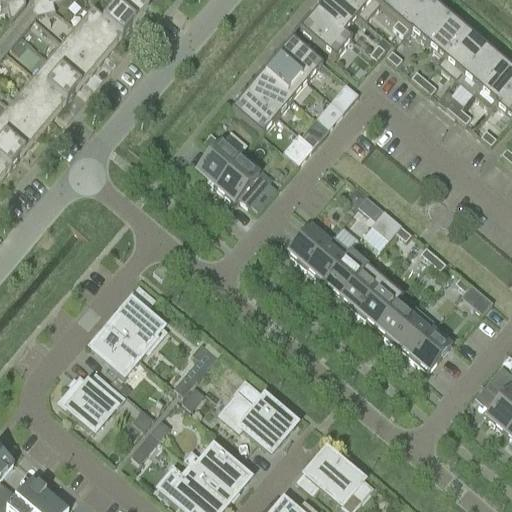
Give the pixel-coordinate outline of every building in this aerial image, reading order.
[(0,0),(0,10),(5,9),(9,28),(24,10),(21,0),(0,0)] [(44,0),(29,0),(32,12),(42,10),(44,17),(46,16),(47,19),(54,18),(52,8),(47,9),(44,0)] [(44,0),(47,9),(52,8),(71,4),(70,0),(44,0)] [(101,27),(121,43),(147,12),(132,0),(123,0),(101,26),(101,27)] [(158,0),(157,0),(152,6),(159,12),(164,5),(158,0)] [(356,23),(329,0),(328,0),(314,16),(342,40),(343,39),(356,23)] [(372,5),(371,4),(366,0),(329,0),(356,23),(364,29),(379,12),(371,6),(372,5)] [(375,0),(371,4),(372,5),(371,6),(379,12),(389,21),(406,0),(375,0)] [(409,36),(432,8),(431,7),(428,10),(416,0),(406,0),(389,21),(408,37),(409,36)] [(409,36),(425,50),(449,23),(432,8),(409,36)] [(32,12),(25,20),(33,26),(40,17),(44,17),(42,10),(32,12)] [(342,40),(314,16),(298,35),(334,65),(350,45),(343,39),(342,40)] [(91,17),(90,18),(76,34),(107,60),(121,43),(101,27),(101,26),(91,17)] [(425,50),(442,64),(466,37),(449,23),(425,50)] [(21,25),(12,36),(19,42),(28,32),(21,25)] [(401,41),(406,36),(396,27),(391,33),(401,41)] [(107,60),(76,34),(62,51),(93,76),(107,60)] [(19,42),(12,36),(2,47),(10,53),(19,42)] [(455,88),(461,81),(484,53),(466,37),(442,64),(436,72),(455,88)] [(275,62),(306,89),(321,71),(290,45),(275,62)] [(48,67),(79,93),(93,76),(62,51),(48,67)] [(374,66),(383,57),(377,52),(369,61),(374,66)] [(461,81),(455,88),(471,102),(478,95),(501,67),(484,53),(461,81)] [(395,72),(400,66),(391,58),(386,64),(395,72)] [(306,89),(275,62),(260,80),(291,106),(306,89)] [(34,84),(65,109),(79,93),(48,67),(34,84)] [(478,95),(471,102),(488,116),(493,111),(494,109),(495,110),(511,90),(511,75),(501,67),(478,95)] [(425,87),(415,78),(410,84),(420,93),(425,87)] [(291,106),(260,80),(245,98),(276,124),(291,106)] [(20,100),(51,126),(65,109),(34,84),(20,100)] [(420,93),(429,101),(434,95),(425,87),(420,93)] [(347,89),(316,123),(329,135),(360,101),(347,89)] [(511,126),(511,90),(495,110),(494,109),(493,111),(511,127),(511,126)] [(276,124),(245,98),(230,116),(261,142),(276,124)] [(6,116),(37,142),(51,126),(20,100),(6,116)] [(445,114),(454,122),(459,116),(450,108),(445,114)] [(37,142),(6,116),(0,123),(0,139),(23,159),(37,142)] [(469,124),(459,116),(454,122),(464,130),(469,124)] [(489,151),(494,146),(484,137),(479,143),(489,151)] [(0,167),(9,175),(23,159),(0,139),(0,167)] [(312,153),(316,148),(307,139),(302,145),(312,153)] [(207,156),(215,146),(209,141),(201,150),(207,156)] [(312,155),(297,142),(281,160),(297,173),(312,155)] [(213,195),(238,165),(219,149),(194,179),(213,195)] [(510,169),(511,166),(511,161),(505,155),(500,161),(510,169)] [(232,211),(237,205),(257,181),(238,165),(213,195),(232,211)] [(0,185),(9,175),(0,167),(0,185)] [(237,205),(247,214),(267,190),(257,181),(237,205)] [(354,195),(349,200),(350,209),(356,214),(365,204),(354,195)] [(365,204),(356,214),(366,222),(375,212),(365,204)] [(387,248),(400,233),(382,218),(369,233),(387,248)] [(324,251),(325,251),(328,249),(309,233),(286,260),(294,266),(293,268),(303,276),(324,251)] [(404,248),(409,242),(399,233),(394,240),(404,248)] [(342,266),(342,265),(325,251),(324,251),(303,276),(304,277),(305,276),(314,283),(313,284),(321,291),(342,266)] [(419,261),(429,269),(434,263),(424,255),(419,261)] [(342,266),(321,291),(328,298),(330,296),(339,304),(360,280),(366,274),(367,273),(348,258),(342,265),(342,266)] [(444,271),(434,263),(429,269),(439,277),(444,271)] [(160,286),(168,277),(159,270),(151,279),(160,286)] [(383,288),(366,274),(360,280),(339,304),(349,313),(348,314),(355,320),(383,288)] [(469,293),(459,284),(454,290),(464,299),(469,293)] [(373,333),(394,310),(395,310),(401,304),(383,288),(355,320),(363,327),(364,326),(373,333)] [(394,310),(373,333),(383,342),(382,343),(390,350),(418,317),(401,303),(401,304),(395,310),(394,310)] [(482,303),(472,315),(481,322),(491,310),(484,305),(482,303)] [(120,320),(104,338),(138,366),(152,350),(154,351),(164,339),(160,336),(161,335),(159,334),(141,319),(129,309),(120,320)] [(418,317),(390,350),(398,357),(399,355),(406,362),(408,363),(409,363),(429,339),(428,339),(431,336),(435,331),(418,317)] [(428,339),(429,339),(407,365),(418,373),(419,372),(427,379),(449,352),(431,336),(428,339)] [(122,385),(138,366),(104,338),(89,356),(122,385)] [(199,351),(190,361),(206,375),(215,364),(199,351)] [(483,394),(498,407),(511,390),(511,384),(500,374),(483,394)] [(78,384),(57,410),(78,428),(87,435),(93,440),(106,424),(122,406),(94,381),(85,391),(78,384)] [(184,381),(172,395),(181,403),(193,389),(184,381)] [(234,406),(219,423),(237,438),(239,436),(263,456),(269,461),(278,450),(294,431),(277,417),(274,420),(267,414),(270,410),(243,388),(231,402),(234,406)] [(122,390),(118,396),(124,401),(129,396),(122,390)] [(503,441),(511,430),(511,390),(498,407),(484,424),(503,441)] [(185,403),(180,410),(189,418),(194,411),(185,403)] [(130,429),(141,438),(152,426),(141,417),(130,429)] [(159,427),(149,439),(158,447),(169,435),(159,427)] [(511,430),(503,441),(511,448),(511,430)] [(146,462),(136,453),(128,463),(138,471),(146,462)] [(190,476),(229,509),(230,507),(228,506),(233,499),(235,501),(248,485),(211,455),(200,468),(190,459),(181,468),(190,476)] [(315,493),(337,511),(356,511),(359,508),(351,501),(361,488),(325,457),(310,475),(322,485),(315,493)] [(0,502),(6,496),(0,490),(0,485),(12,472),(0,461),(0,502)] [(171,481),(157,498),(173,511),(225,511),(229,509),(190,476),(180,488),(171,481)] [(0,502),(0,511),(40,511),(48,503),(30,487),(16,504),(6,496),(0,502)] [(58,511),(48,503),(40,511),(58,511)]
